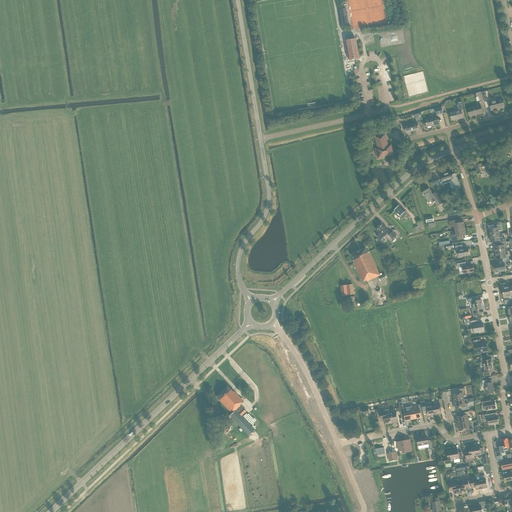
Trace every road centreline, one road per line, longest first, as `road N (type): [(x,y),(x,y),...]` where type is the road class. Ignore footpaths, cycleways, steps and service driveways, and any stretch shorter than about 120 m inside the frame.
road 1 (tertiary): [(50,511),(250,322)]
road 2 (tertiary): [(271,302),(405,177),(454,150)]
road 3 (unclassified): [(250,301),(238,261),(268,198),(259,138)]
road 4 (unclassified): [(338,444),(300,361),(271,321)]
road 5 (unclassified): [(259,138),(236,0)]
road 6 (unclassified): [(259,138),(387,106)]
